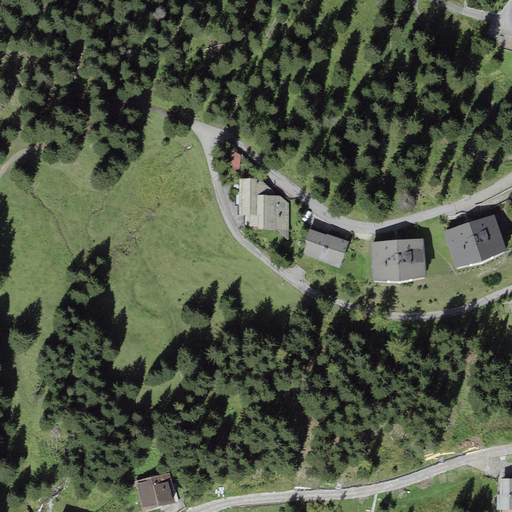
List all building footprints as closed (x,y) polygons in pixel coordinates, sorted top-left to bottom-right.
[(289,196),(264,196),(264,178),(240,178),(240,214),(248,214),(248,226),(258,226),(258,229),(289,229),(289,196)] [(456,267),(507,250),(494,214),(443,231),(456,267)] [(349,241),(327,233),(327,235),(310,228),(305,240),(307,244),(303,253),(318,258),(317,259),(340,268),(349,241)] [(373,280),(426,276),(423,237),(370,241),(373,280)] [(167,478),(138,484),(143,511),(172,505),(167,478)] [(511,478),(499,478),(500,495),(497,495),(497,510),(511,510),(511,478)]
